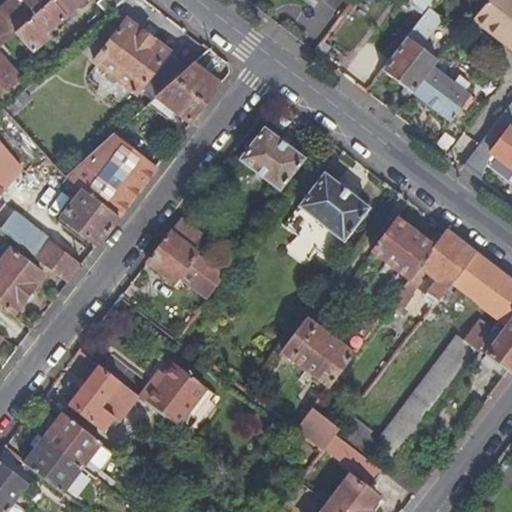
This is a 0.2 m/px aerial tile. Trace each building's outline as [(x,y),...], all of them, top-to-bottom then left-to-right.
[(0,43),(5,38),(48,0),(7,0),(0,7),(0,43)] [(19,61),(28,53),(49,34),(47,31),(81,0),(48,0),(5,38),(17,51),(13,55),(19,61)] [(98,0),(97,2),(108,15),(124,0),(98,0)] [(435,0),(410,0),(408,3),(423,15),(429,9),(435,0)] [(511,51),(511,0),(483,0),(469,18),(511,51)] [(423,15),(383,68),(413,91),(431,68),(438,59),(420,46),(441,18),(429,9),(423,15)] [(135,91),(151,71),(169,84),(187,67),(124,20),(93,60),(135,91)] [(210,98),(219,88),(195,61),(187,67),(169,84),(161,91),(190,125),(210,98)] [(452,121),(470,98),(431,68),(413,91),(452,121)] [(0,71),(0,88),(9,81),(0,71)] [(511,101),(463,166),(483,182),(491,161),(496,155),(511,167),(511,101)] [(4,108),(0,111),(0,124),(2,126),(12,117),(4,108)] [(276,189),(300,157),(261,127),(237,158),(276,189)] [(136,194),(157,168),(113,134),(66,175),(120,216),(136,194)] [(297,205),(342,240),(367,206),(323,172),(297,205)] [(120,216),(66,175),(62,181),(80,195),(62,218),(97,245),(120,216)] [(0,203),(0,235),(65,287),(81,266),(0,203)] [(167,233),(192,251),(203,237),(179,218),(167,233)] [(408,279),(433,247),(397,218),(372,251),(408,279)] [(432,296),(420,310),(426,315),(451,282),(474,251),(458,238),(447,230),(433,247),(408,279),(392,300),(402,308),(429,274),(437,280),(428,292),(432,296)] [(146,261),(144,263),(171,284),(177,276),(205,298),(223,275),(192,251),(167,233),(146,261)] [(474,251),(451,282),(504,322),(511,311),(511,279),(497,268),(474,251)] [(38,279),(7,255),(0,263),(0,311),(8,318),(38,279)] [(493,353),(489,358),(508,372),(511,367),(511,311),(504,322),(496,333),(486,346),(493,353)] [(303,317),(278,350),(325,386),(351,354),(303,317)] [(486,346),(496,333),(480,320),(463,342),(456,338),(377,442),(368,435),(370,433),(349,416),(339,430),(324,449),(372,485),(377,489),(395,466),(486,346)] [(144,400),(176,424),(185,412),(197,419),(215,396),(204,388),(173,363),(154,385),(149,383),(139,395),(144,400)] [(134,401),(139,405),(144,400),(139,395),(98,364),(66,404),(100,430),(111,417),(117,421),(134,401)] [(339,430),(309,407),(295,426),(324,449),(339,430)] [(102,443),(63,413),(44,437),(83,468),(102,443)] [(83,468),(44,437),(25,461),(65,492),(83,468)] [(351,496),(339,488),(321,511),(366,511),(368,511),(359,503),(372,485),(324,449),(315,461),(355,492),(351,496)] [(0,488),(16,501),(29,483),(0,460),(0,488)] [(422,486),(395,466),(377,489),(404,510),(422,486)] [(0,511),(7,511),(10,509),(16,501),(0,488),(0,511)] [(27,511),(29,511),(16,501),(10,509),(13,511),(27,511)]
